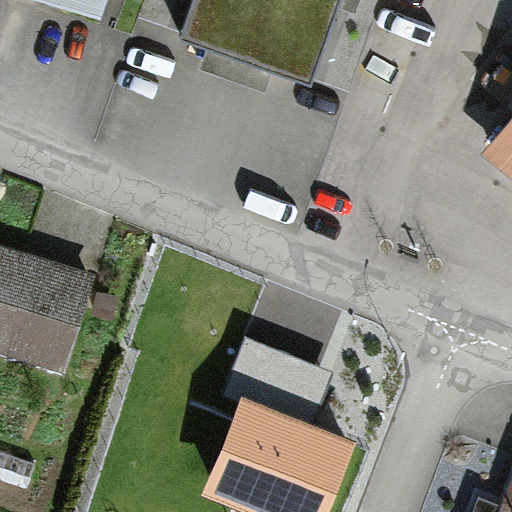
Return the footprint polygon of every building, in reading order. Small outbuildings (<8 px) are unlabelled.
[(95,0),(67,0),(93,9),(95,0)] [(361,0),(212,0),(203,37),(342,74),(361,0)] [(511,115),(489,142),(511,161),(511,115)] [(85,271),(0,245),(0,342),(59,360),(85,271)] [(244,400),(207,493),(254,511),(322,511),(349,444),(307,427),(329,373),(247,341),(226,393),(244,400)] [(511,511),(511,446),(488,511),(511,511)]
